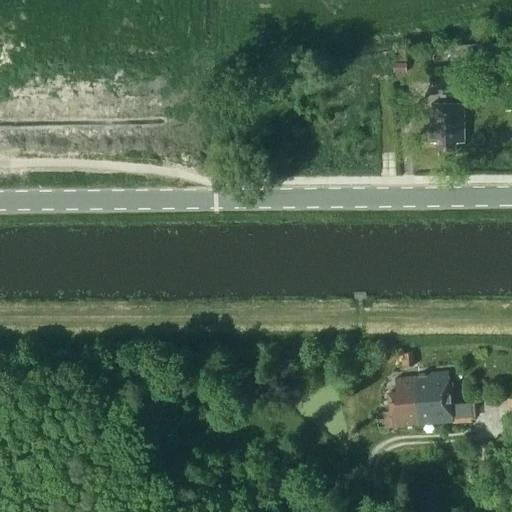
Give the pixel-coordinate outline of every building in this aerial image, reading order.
[(504,43),(450,47),(451,72),(506,68),(504,43)] [(395,68),(408,67),(407,58),(395,59),(395,68)] [(464,143),(464,104),(431,104),(432,143),(437,143),(437,150),(456,150),(456,143),(464,143)] [(402,354),(403,368),(416,367),(415,353),(402,354)] [(396,392),(389,392),(392,427),(453,421),(449,372),(419,374),(420,377),(395,379),(396,392)] [(472,401),(454,403),(456,421),(474,419),(472,401)] [(488,462),(489,445),(479,444),(478,461),(488,462)]
